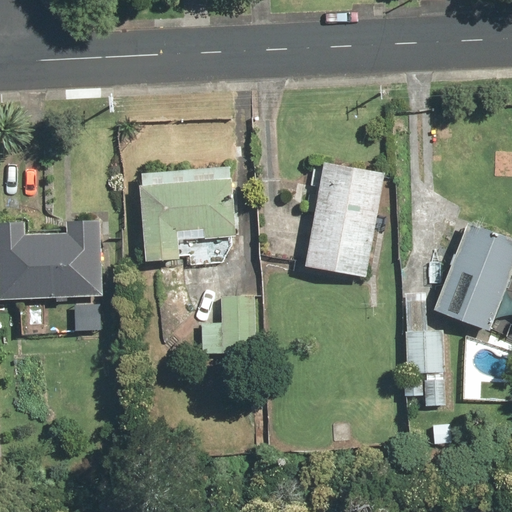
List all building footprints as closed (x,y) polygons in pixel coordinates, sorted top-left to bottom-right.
[(325,161),(308,265),(368,275),(376,227),(385,229),(388,215),(378,213),(385,171),(325,161)] [(231,166),(143,172),(144,184),(141,184),(147,260),(181,258),(180,239),(206,237),(206,238),(240,235),(238,214),(236,215),(235,199),(238,199),(238,179),(240,179),(240,170),(239,170),(239,167),(238,167),(238,165),(235,165),(235,167),(231,167),(231,166)] [(0,220),(0,297),(0,299),(58,297),(58,300),(70,300),(69,296),(104,295),(102,218),(68,219),(68,231),(28,233),(27,220),(0,220)] [(511,237),(469,221),(436,309),(492,330),(511,277),(511,237)] [(202,322),(203,353),(258,351),(256,295),(223,296),(224,322),(202,322)] [(407,331),(409,372),(447,371),(445,329),(407,331)]
